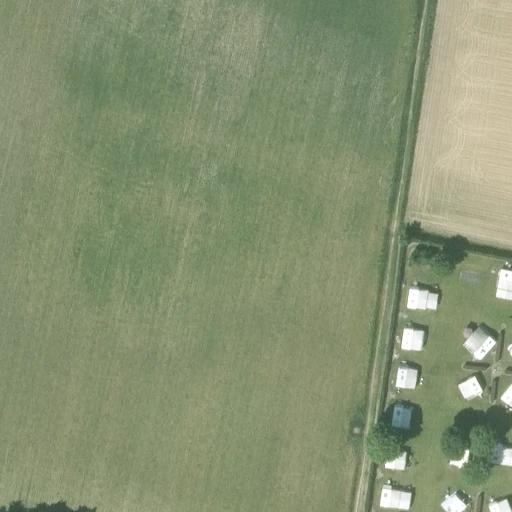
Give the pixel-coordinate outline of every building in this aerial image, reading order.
[(465,258),(463,282),(480,284),(482,260),(465,258)] [(499,289),(511,291),(511,272),(502,271),(499,289)] [(437,306),(438,288),(409,286),(408,304),(437,306)] [(479,354),(492,341),(471,320),(459,333),(479,354)] [(406,329),(405,345),(431,348),(432,332),(406,329)] [(425,391),(426,371),(398,370),(398,390),(425,391)] [(459,381),(468,399),(485,391),(476,373),(459,381)] [(511,405),(511,384),(502,396),(511,405)] [(422,408),(394,407),(393,426),(422,427),(422,408)] [(493,442),(493,460),(511,461),(511,443),(493,442)] [(405,472),(407,450),(389,449),(387,471),(405,472)] [(385,488),(385,504),(408,505),(409,489),(385,488)] [(454,491),(438,504),(444,511),(457,511),(466,505),(454,491)] [(511,511),(506,498),(489,505),(492,511),(511,511)]
